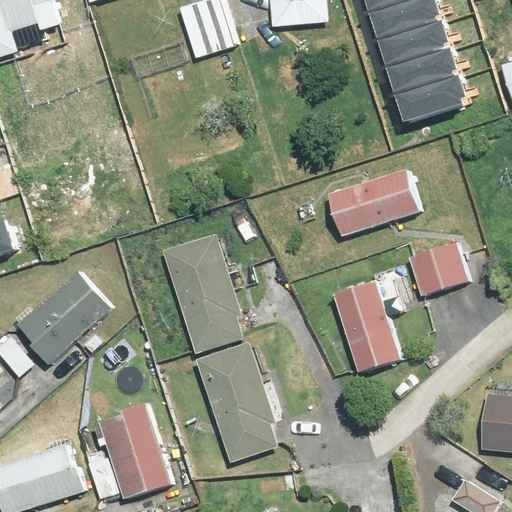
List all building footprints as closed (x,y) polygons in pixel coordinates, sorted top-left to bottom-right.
[(60,0),(0,0),(0,61),(52,46),(41,10),(62,4),(60,0)] [(87,0),(91,10),(124,0),(87,0)] [(216,0),(181,11),(196,62),(245,48),(230,0),(216,0)] [(332,0),(272,0),(274,31),(334,28),(332,0)] [(364,0),(402,124),(465,105),(433,0),(364,0)] [(109,78),(98,41),(59,52),(70,89),(109,78)] [(410,164),(328,193),(345,242),(427,212),(410,164)] [(0,250),(20,245),(10,213),(0,215),(0,250)] [(221,237),(165,254),(196,357),(252,340),(221,237)] [(461,243),(408,260),(421,301),(474,284),(461,243)] [(83,273),(17,333),(54,373),(120,313),(83,273)] [(378,282),(335,295),(360,375),(403,362),(378,282)] [(253,347),(198,366),(234,468),(288,449),(253,347)] [(511,399),(483,399),(481,457),(511,458),(511,399)] [(150,405),(98,424),(107,450),(86,458),(103,503),(123,495),(127,506),(180,487),(150,405)] [(69,443),(0,465),(0,504),(2,511),(33,511),(86,495),(69,443)] [(466,481),(449,507),(457,511),(496,511),(502,503),(466,481)]
